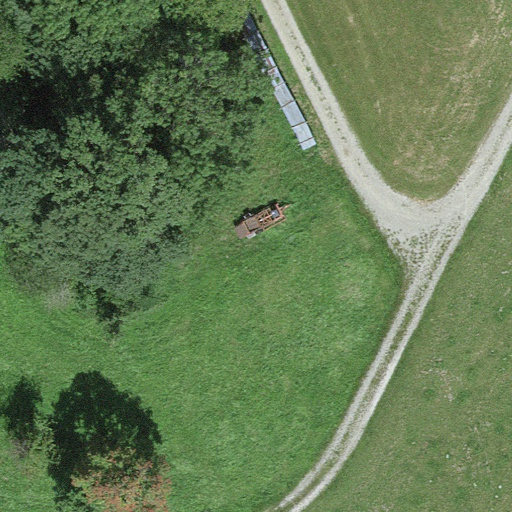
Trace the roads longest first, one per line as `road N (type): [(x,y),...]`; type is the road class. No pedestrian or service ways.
road 1 (track): [(267,0),(397,209),(446,217),(463,204),(511,115)]
road 2 (track): [(275,511),(338,459),(463,204)]
